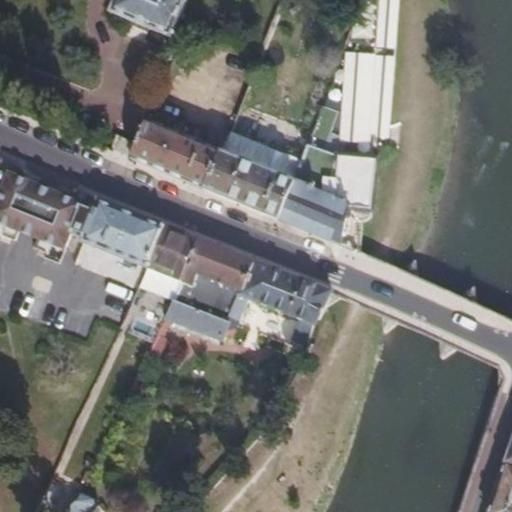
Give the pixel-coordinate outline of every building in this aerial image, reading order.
[(175,35),(188,0),(121,0),(117,12),(175,35)] [(0,85),(20,93),(30,67),(0,55),(0,85)] [(364,66),(360,156),(372,158),(376,67),(364,66)] [(326,108),(298,183),(285,220),(344,244),(352,211),(375,212),(380,158),(372,158),(360,156),(325,153),(340,114),(326,108)] [(223,157),(149,126),(136,159),(211,190),(223,157)] [(225,154),(223,157),(211,190),(285,220),(298,183),(225,154)] [(61,190),(42,183),(24,234),(43,241),(61,190)] [(43,241),(71,251),(77,235),(87,239),(95,218),(103,200),(82,192),(81,194),(75,195),(61,190),(43,241)] [(171,227),(103,200),(95,218),(87,239),(86,241),(153,267),(171,227)] [(185,281),(203,240),(171,227),(153,267),(185,281)] [(232,323),(256,260),(203,240),(185,281),(195,285),(200,275),(230,287),(218,317),(232,323)] [(318,326),(335,294),(256,260),(232,323),(243,327),(254,300),(302,319),(295,339),(312,344),(318,326)] [(153,267),(145,284),(178,298),(185,281),(153,267)] [(125,332),(149,342),(163,308),(139,298),(125,332)] [(225,341),(232,323),(218,317),(191,307),(177,302),(169,319),(183,325),(225,341)] [(164,366),(183,325),(169,319),(149,358),(164,366)] [(511,511),(511,482),(505,478),(493,511),(511,511)] [(79,502),(68,511),(95,511),(102,506),(104,500),(84,490),(79,502)]
